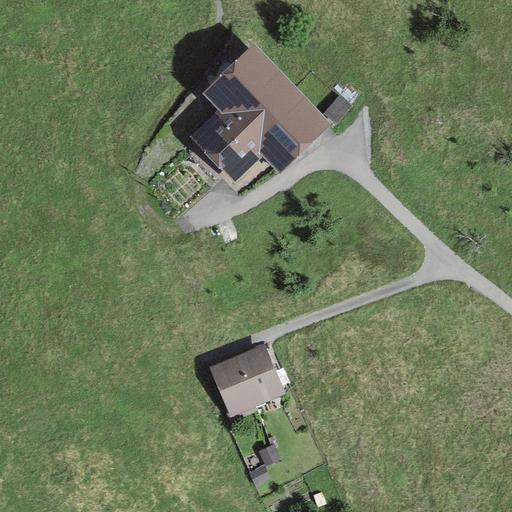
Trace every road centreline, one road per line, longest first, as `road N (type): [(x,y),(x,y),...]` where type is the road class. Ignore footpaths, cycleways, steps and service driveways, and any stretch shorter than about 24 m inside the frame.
road 1 (unclassified): [(202,228),(336,160),(362,172),(450,266)]
road 2 (track): [(202,228),(175,229),(141,208),(128,158),(215,39),(220,0)]
road 3 (unclassified): [(271,338),(450,266)]
